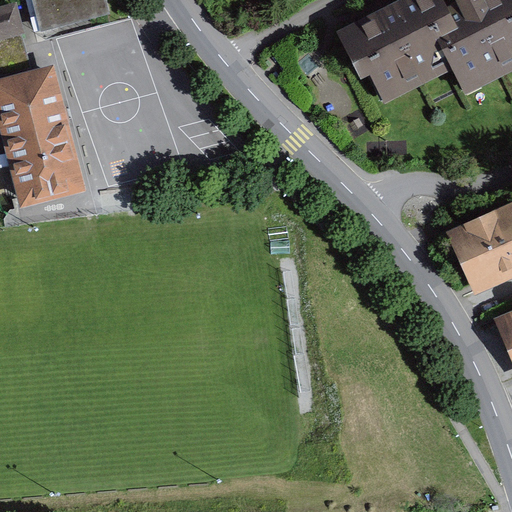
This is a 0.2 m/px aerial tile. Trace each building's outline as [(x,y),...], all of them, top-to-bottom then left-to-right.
[(107,0),(34,0),(44,37),(113,19),(107,0)] [(448,0),(424,0),(346,43),(383,110),(454,71),(443,51),(468,37),(457,16),(448,0)] [(511,0),(486,0),(457,16),(468,37),(443,51),(454,71),(470,100),(511,77),(511,0)] [(21,5),(0,9),(0,44),(24,39),(28,38),(21,5)] [(24,39),(0,44),(0,74),(31,66),(24,39)] [(90,193),(60,69),(0,83),(0,99),(24,209),(90,193)] [(511,209),(453,233),(478,295),(511,281),(511,209)] [(511,315),(499,320),(511,355),(511,315)]
